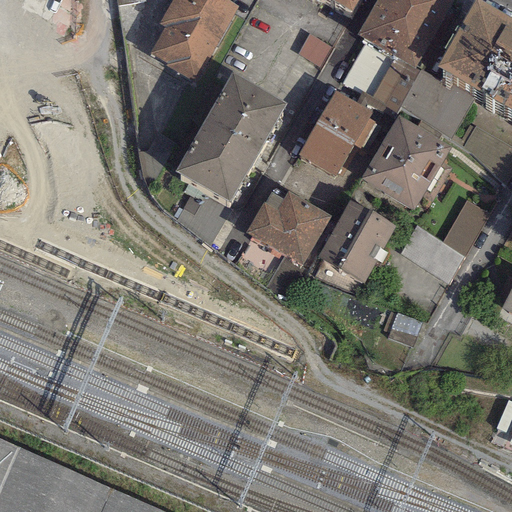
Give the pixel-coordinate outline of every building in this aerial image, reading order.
[(118,0),(125,34),(140,31),(135,7),(147,4),(146,0),(118,0)] [(195,93),(235,16),(204,0),(168,0),(152,31),(164,37),(148,68),(195,93)] [(358,0),(294,0),(343,28),(358,0)] [(464,11),(443,0),(390,0),(361,53),(422,86),(464,11)] [(511,39),(483,23),(441,94),(511,134),(511,39)] [(224,87),(172,184),(233,216),(285,120),(224,87)] [(330,102),(293,165),(334,188),(371,125),(330,102)] [(395,126),(362,188),(411,214),(444,152),(395,126)] [(264,211),(245,244),(301,276),(329,227),(289,204),(280,220),(264,211)] [(318,267),(359,291),(390,236),(349,212),(318,267)] [(460,262),(413,234),(395,263),(442,291),(460,262)] [(511,287),(497,317),(511,324),(511,287)] [(138,511),(0,450),(0,511),(138,511)]
